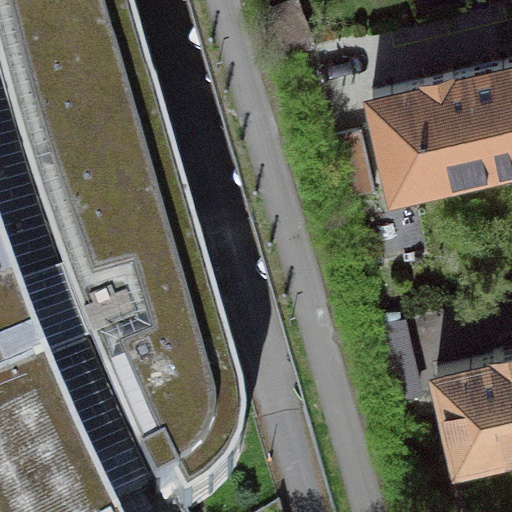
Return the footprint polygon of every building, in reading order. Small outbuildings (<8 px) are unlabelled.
[(84,511),(94,511),(106,507),(128,496),(150,486),(156,495),(174,487),(185,509),(198,503),(210,495),(221,485),(230,473),(241,451),(245,426),(243,401),(194,231),(127,0),(0,0),(0,297),(13,336),(46,424),(84,511)] [(293,0),(284,0),(273,5),(290,49),(310,44),(301,20),(293,0)] [(511,55),(503,57),(511,95),(511,55)] [(511,153),(511,95),(503,57),(454,69),(453,66),(438,69),(424,73),(424,75),(372,87),(394,181),(511,153)] [(332,133),(346,192),(375,185),(368,156),(361,126),(332,133)] [(0,511),(108,511),(106,507),(94,511),(84,511),(46,424),(13,336),(0,297),(0,511)] [(372,323),(388,396),(418,389),(410,352),(402,316),(372,323)] [(511,440),(511,345),(509,346),(494,350),(495,353),(438,366),(458,453),(511,440)]
